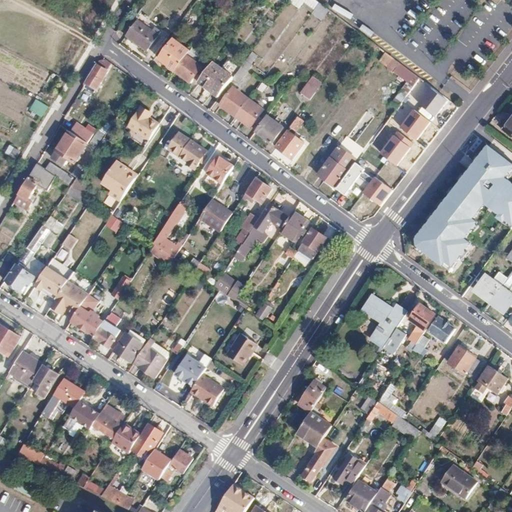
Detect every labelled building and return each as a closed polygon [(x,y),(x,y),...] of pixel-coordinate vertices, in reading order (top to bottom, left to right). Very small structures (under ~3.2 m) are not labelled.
[(147,0),(142,10),(152,15),(159,0),(147,0)] [(315,0),(291,0),(290,1),(299,8),(302,4),(313,12),(320,3),(315,0)] [(313,12),(312,13),(322,20),(329,10),(320,3),(313,12)] [(158,36),(152,31),(138,21),(127,36),(147,51),(158,36)] [(154,27),(152,31),(158,36),(161,32),(154,27)] [(188,39),(195,45),(197,43),(201,37),(205,32),(197,27),(188,39)] [(360,33),(356,38),(376,53),(380,48),(360,33)] [(206,40),(201,37),(197,43),(202,47),(206,40)] [(187,55),(190,51),(174,39),(159,59),(175,71),(187,55)] [(198,52),(202,47),(197,43),(195,45),(193,48),(198,52)] [(257,55),(253,52),(247,60),(238,71),(234,77),(233,78),(239,83),(252,65),(250,63),(257,55)] [(400,63),(386,53),(380,61),(394,71),(400,63)] [(195,79),(203,67),(187,55),(175,71),(191,83),(195,79)] [(234,68),(238,71),(247,60),(242,57),(234,68)] [(99,61),(85,84),(86,85),(84,88),(94,93),(112,64),(106,59),(99,61)] [(208,71),(199,82),(219,97),(233,78),(234,77),(214,63),(208,71)] [(400,63),(394,71),(408,82),(414,86),(420,78),(415,74),(400,63)] [(195,79),(199,82),(208,71),(206,69),(203,67),(195,79)] [(362,76),(374,85),(375,83),(363,74),(362,76)] [(374,85),(362,76),(357,83),(370,93),(375,86),(374,85)] [(420,78),(414,86),(398,107),(384,127),(389,130),(413,98),(419,102),(431,86),(420,78)] [(301,94),(310,100),(319,89),(310,82),(301,94)] [(398,107),(414,86),(408,82),(392,103),(398,107)] [(221,105),(235,117),(249,99),(234,88),(221,105)] [(439,95),(403,141),(413,149),(449,102),(439,95)] [(263,110),(249,99),(235,117),(250,128),(263,110)] [(44,111),(47,106),(42,103),(39,108),(44,111)] [(149,140),(160,124),(150,118),(151,115),(140,108),(128,126),(149,140)] [(283,128),(268,117),(257,132),(272,144),(283,128)] [(291,127),(292,128),(297,132),(304,121),(298,117),(291,127)] [(110,125),(104,121),(89,145),(94,148),(110,125)] [(288,131),(277,147),(292,159),(304,143),(288,131)] [(79,138),(69,132),(51,159),(63,166),(68,159),(74,163),(88,144),(79,138)] [(79,138),(88,144),(91,139),(83,133),(79,138)] [(180,157),(192,140),(180,133),(169,150),(180,157)] [(377,139),(366,154),(382,166),(394,151),(377,139)] [(207,151),(192,140),(180,157),(188,163),(187,165),(195,170),(207,151)] [(511,171),(511,162),(489,145),(417,238),(418,246),(452,273),(474,244),(466,239),(478,223),(473,220),(485,204),(511,225),(511,183),(506,179),(511,171)] [(339,148),(331,159),(319,176),(335,187),(347,170),(355,160),(339,148)] [(20,152),(15,149),(11,156),(16,159),(20,152)] [(216,167),(222,158),(219,156),(214,165),(216,167)] [(209,183),(219,190),(235,166),(222,158),(216,167),(214,165),(207,174),(212,178),(209,183)] [(121,201),(136,179),(125,172),(127,169),(117,162),(102,183),(112,190),(110,194),(121,201)] [(45,169),(56,177),(71,187),(73,184),(74,182),(71,180),(73,178),(50,163),(45,169)] [(37,164),(18,194),(28,200),(37,185),(47,191),(56,177),(45,169),(37,164)] [(77,178),(84,168),(78,165),(72,175),(77,178)] [(138,176),(127,169),(125,172),(136,179),(138,176)] [(354,182),(347,176),(337,190),(344,195),(354,182)] [(273,188),(256,177),(244,196),(247,198),(253,202),(255,199),(263,204),(273,188)] [(71,187),(67,193),(78,201),(82,195),(71,187)] [(202,191),(197,187),(186,205),(191,208),(202,191)] [(214,195),(207,190),(198,203),(205,208),(214,195)] [(66,194),(57,207),(69,216),(78,203),(66,194)] [(213,200),(200,219),(221,232),(233,213),(213,200)] [(121,218),(127,209),(121,205),(115,214),(121,218)] [(268,205),(263,212),(251,231),(247,236),(244,241),(239,249),(247,255),(259,237),(264,241),(269,234),(263,231),(271,219),(277,222),(282,214),(268,205)] [(251,231),(263,212),(255,207),(247,220),(248,221),(245,227),(247,229),(251,231)] [(289,219),(284,227),(281,232),(297,243),(301,235),(304,237),(308,231),(305,229),(310,222),(294,211),(289,219)] [(282,214),(277,222),(284,227),(289,219),(282,214)] [(51,216),(43,226),(50,231),(56,235),(63,225),(51,216)] [(117,233),(124,223),(112,216),(105,226),(117,233)] [(174,259),(181,249),(171,242),(169,246),(164,243),(179,220),(172,216),(153,244),(155,245),(159,248),(163,251),(174,259)] [(43,226),(17,264),(18,264),(7,280),(23,291),(28,284),(31,285),(36,277),(25,269),(33,258),(50,231),(43,226)] [(302,243),(297,251),(312,260),(327,238),(314,229),(304,244),(302,243)] [(155,245),(150,253),(158,258),(163,251),(159,248),(155,245)] [(293,259),(297,251),(290,247),(286,254),(293,259)] [(25,269),(36,277),(44,265),(33,258),(25,269)] [(205,277),(210,269),(193,258),(188,266),(205,277)] [(0,273),(6,278),(14,267),(3,260),(0,263),(0,273)] [(48,267),(35,286),(42,291),(40,293),(48,298),(52,292),(58,296),(68,282),(69,281),(48,267)] [(507,280),(511,272),(511,271),(509,269),(503,277),(507,280)] [(505,282),(490,302),(505,312),(511,302),(511,293),(509,292),(511,287),(511,272),(507,280),(505,282)] [(214,287),(220,291),(226,295),(229,297),(238,284),(223,274),(214,287)] [(490,302),(505,282),(498,277),(495,281),(486,275),(475,291),(490,302)] [(51,307),(59,313),(63,307),(76,315),(89,296),(68,282),(58,296),(54,303),(51,307)] [(244,288),(238,284),(229,297),(235,301),(244,288)] [(89,296),(76,315),(74,318),(72,321),(80,326),(79,328),(86,332),(89,333),(91,332),(100,318),(102,315),(94,310),(103,298),(92,291),(89,296)] [(58,296),(52,292),(48,298),(54,303),(58,296)] [(384,348),(398,328),(408,312),(398,304),(395,309),(373,295),(363,311),(381,323),(369,340),(383,350),(384,348)] [(235,310),(222,301),(212,316),(218,320),(219,318),(226,323),(235,310)] [(264,302),(256,315),(264,321),(272,308),(264,302)] [(423,336),(425,333),(424,332),(435,315),(421,305),(409,320),(418,326),(415,331),(418,333),(412,341),(417,345),(418,344),(423,336)] [(63,307),(59,313),(62,315),(64,312),(74,318),(76,315),(63,307)] [(255,316),(246,309),(241,316),(255,326),(259,319),(255,316)] [(107,321),(116,328),(122,319),(112,313),(107,321)] [(203,324),(211,327),(215,319),(207,316),(203,324)] [(439,317),(429,332),(446,344),(456,329),(439,317)] [(96,335),(105,322),(100,318),(91,332),(96,335)] [(106,320),(105,322),(96,335),(95,338),(110,348),(114,341),(118,343),(122,336),(119,334),(121,331),(116,328),(107,321),(106,320)] [(0,350),(2,352),(10,356),(22,337),(1,324),(0,325),(0,350)] [(407,334),(398,328),(384,348),(393,354),(407,334)] [(144,344),(126,332),(113,350),(131,362),(144,344)] [(257,345),(242,335),(227,356),(242,367),(257,345)] [(423,336),(418,344),(424,348),(430,340),(423,336)] [(150,339),(134,364),(156,378),(170,357),(169,351),(150,339)] [(182,348),(186,342),(182,339),(173,352),(177,355),(182,348)] [(417,345),(412,341),(407,348),(412,352),(417,345)] [(197,349),(186,342),(182,348),(193,355),(197,349)] [(476,357),(460,346),(449,363),(455,368),(454,370),(458,373),(459,370),(465,374),(466,372),(473,376),(482,362),(476,358),(476,357)] [(39,362),(30,356),(24,352),(11,372),(18,376),(26,381),(32,385),(35,381),(45,365),(39,362)] [(33,352),(30,356),(39,362),(41,357),(33,352)] [(202,376),(206,368),(188,356),(176,375),(194,387),(202,376)] [(61,375),(45,365),(35,381),(44,386),(39,395),(46,399),(61,375)] [(509,379),(489,366),(479,382),(480,382),(476,389),(483,394),(488,387),(498,394),(509,379)] [(26,381),(18,376),(16,380),(24,385),(26,381)] [(223,390),(202,376),(194,387),(191,392),(213,407),(223,390)] [(66,378),(44,413),(51,417),(62,399),(77,408),(81,401),(87,392),(66,378)] [(369,382),(364,379),(360,385),(365,388),(369,382)] [(311,412),(327,389),(315,381),(299,405),(307,410),(311,413),(311,412)] [(391,384),(379,402),(383,405),(387,400),(390,396),(391,396),(391,395),(396,388),(391,384)] [(390,396),(387,400),(394,405),(397,399),(391,395),(391,396),(390,396)] [(379,402),(370,396),(361,409),(370,416),(379,402)] [(387,400),(383,405),(397,415),(401,409),(394,405),(387,400)] [(65,427),(73,432),(79,422),(86,426),(92,430),(94,427),(101,415),(81,401),(77,408),(65,427)] [(397,415),(383,405),(379,402),(370,416),(367,420),(372,422),(378,413),(394,424),(399,416),(397,415)] [(94,427),(112,438),(127,417),(107,405),(101,415),(94,427)] [(307,410),(301,418),(305,421),(311,413),(307,410)] [(302,427),(297,434),(318,448),(320,444),(324,438),(329,432),(332,426),(311,412),(311,413),(305,421),(302,427)] [(294,422),(302,427),(305,421),(301,418),(298,416),(294,422)] [(394,424),(393,426),(413,440),(416,436),(420,431),(399,416),(394,424)] [(129,419),(127,417),(112,438),(115,441),(126,425),(129,419)] [(446,421),(439,417),(429,433),(436,437),(446,421)] [(79,422),(73,432),(71,435),(76,437),(80,429),(84,430),(86,426),(79,422)] [(165,433),(149,423),(142,435),(140,437),(133,450),(144,457),(148,449),(153,452),(165,433)] [(130,454),(133,450),(140,437),(132,432),(133,429),(126,425),(115,441),(114,443),(130,454)] [(142,435),(133,429),(132,432),(140,437),(142,435)] [(420,431),(416,436),(439,452),(442,446),(420,431)] [(78,439),(83,443),(88,436),(82,432),(78,439)] [(337,447),(324,438),(320,444),(318,448),(315,451),(314,453),(316,455),(302,476),(312,483),(337,447)] [(22,447),(17,455),(30,461),(40,466),(45,459),(22,447)] [(160,480),(162,478),(168,468),(173,460),(157,450),(144,470),(160,480)] [(195,459),(181,450),(171,466),(185,474),(195,459)] [(353,486),(366,465),(351,455),(335,478),(343,483),(345,480),(353,486)] [(45,459),(40,466),(51,472),(62,477),(69,466),(69,465),(66,464),(64,468),(46,458),(45,459)] [(376,475),(380,467),(371,463),(368,471),(376,475)] [(478,482),(453,465),(441,482),(466,500),(478,482)] [(69,466),(62,477),(72,482),(78,472),(69,466)] [(168,468),(162,478),(168,482),(174,472),(168,468)] [(86,489),(89,482),(92,478),(85,474),(78,485),(86,489)] [(378,493),(371,504),(373,504),(367,511),(383,511),(385,508),(382,507),(391,494),(388,492),(394,483),(388,479),(378,493)] [(398,497),(406,503),(413,492),(411,491),(416,483),(412,480),(407,488),(402,485),(397,493),(399,495),(398,497)] [(365,511),(371,504),(378,493),(360,481),(347,500),(364,511),(365,511)] [(107,491),(89,482),(86,489),(88,490),(103,497),(107,491)] [(242,511),(246,511),(256,498),(235,485),(218,511),(219,511),(224,511),(230,503),(242,511)] [(501,488),(488,507),(493,511),(498,503),(499,504),(507,492),(504,490),(501,488)] [(107,491),(103,497),(111,501),(112,501),(116,494),(108,489),(107,491)] [(116,494),(112,501),(113,502),(121,506),(125,500),(116,494)] [(135,501),(127,496),(125,500),(121,506),(126,508),(129,510),(135,501)]
